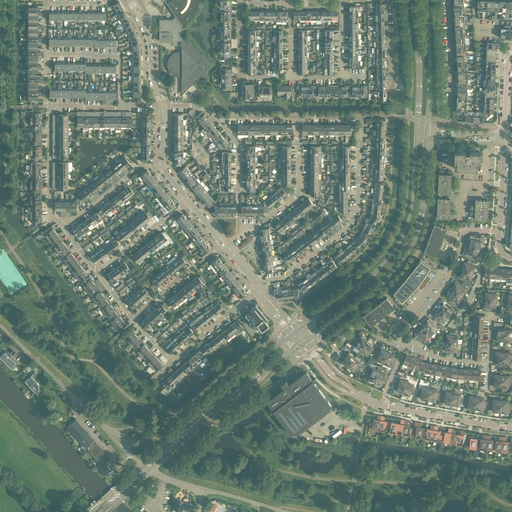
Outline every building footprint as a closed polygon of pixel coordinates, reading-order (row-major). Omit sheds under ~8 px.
[(167,65),(167,67),(168,69),(169,71),(170,72),(171,74),(173,75),(175,76),(177,76),(178,77),(179,77),(181,77),(181,80),(181,94),(189,86),(190,87),(191,85),(211,65),(182,35),(182,26),(182,24),(187,20),(189,18),(191,17),(193,15),(195,12),(196,10),(197,8),(198,5),(198,3),(199,0),(198,0),(171,0),(172,1),(167,4),(176,17),(172,19),(159,19),(159,41),(172,41),(181,41),(181,49),(181,52),(179,52),(178,52),(176,53),(175,53),(173,54),(171,55),(170,57),(169,58),(168,60),(167,62),(167,64),(167,65)] [(217,8),(217,9),(232,9),(232,5),(231,5),(230,5),(230,0),(221,0),(221,3),(220,3),(220,8),(217,8)] [(114,11),(122,6),(119,2),(112,6),(111,5),(109,7),(110,8),(112,7),(114,11)] [(116,14),(114,15),(115,17),(117,16),(117,15),(124,11),(122,6),(114,11),(116,14)] [(221,14),(221,17),(230,17),(230,12),(231,12),(232,12),(232,9),(217,9),(216,9),(216,10),(220,10),(220,14),(221,14)] [(124,11),(117,15),(117,16),(119,19),(127,15),(124,11)] [(122,24),(129,19),(127,15),(119,19),(121,23),(122,24)] [(220,20),(220,26),(232,26),(232,22),(231,22),(230,22),(230,17),(221,17),(221,20),(220,20)] [(124,28),(132,24),(129,19),(122,24),(121,23),(119,24),(120,26),(122,25),(124,28)] [(126,32),(124,33),(124,34),(127,33),(126,33),(134,29),(132,24),(124,28),(126,32)] [(221,31),(221,34),(230,34),(230,29),(231,29),(232,29),(232,26),(220,26),(220,31),(221,31)] [(220,38),(220,43),(232,43),(232,39),(231,39),(230,39),(230,34),(221,34),(219,34),(219,38),(220,38)] [(221,48),(221,51),(230,51),(230,46),(231,46),(232,46),(232,43),(220,43),(220,48),(221,48)] [(230,51),(221,51),(221,54),(220,54),(220,60),(232,60),(232,56),(231,56),(230,56),(230,51)] [(221,75),(221,78),(230,78),(230,72),(231,72),(231,73),(232,73),(232,69),(227,69),(227,68),(225,68),(224,69),(220,69),(220,75),(221,75)] [(230,78),(221,78),(221,81),(220,81),(220,87),(231,87),(231,83),(230,83),(230,78)] [(242,95),(246,95),(246,97),(253,97),(253,85),(242,85),(242,95)] [(304,96),(307,96),(307,87),(302,87),(302,86),(302,85),(298,85),(298,97),(304,97),(304,96)] [(310,97),(316,97),(316,85),(312,85),(312,86),(313,86),(313,87),(307,87),(307,96),(310,96),(310,97)] [(321,96),(324,96),(324,87),(319,87),(319,86),(319,85),(316,85),(316,97),(321,97),(321,96)] [(327,97),(333,97),(333,85),(329,85),(329,86),(330,86),(330,87),(324,87),(324,96),(327,96),(327,97)] [(338,96),(341,96),(341,87),(336,87),(336,86),(336,85),(333,85),(333,97),(338,97),(338,96)] [(344,97),(350,97),(350,85),(346,85),(346,86),(347,86),(347,87),(341,87),(341,96),(344,96),(344,97)] [(355,96),(358,96),(358,87),(353,87),(353,86),(353,85),(350,85),(350,97),(355,97),(355,96)] [(358,87),(358,96),(361,96),(361,97),(367,97),(367,85),(363,85),(363,86),(364,86),(364,87),(358,87)] [(271,94),(271,86),(259,86),(259,94),(259,98),(270,99),(270,94),(271,94)] [(283,94),(283,98),(290,98),(290,94),(291,94),(291,86),(277,86),(277,94),(283,94)] [(41,95),(28,95),(28,102),(30,102),(30,104),(35,104),(35,102),(37,102),(37,99),(41,99),(41,95)] [(459,112),(462,115),(469,109),(467,107),(457,106),(457,112),(459,112)] [(485,108),(482,110),(488,116),(492,113),(494,113),(494,108),(485,108)] [(465,121),(470,121),(471,111),(469,109),(462,115),(465,119),(465,121)] [(480,112),(480,121),(485,121),(485,119),(488,116),(482,110),(480,112)] [(30,116),(30,121),(40,121),(40,117),(42,117),(42,113),(37,113),(37,111),(34,111),(34,113),(31,113),(31,116),(30,116)] [(140,115),(140,120),(150,120),(150,115),(148,115),(148,112),(142,112),(142,115),(140,115)] [(197,120),(200,124),(207,118),(203,114),(203,115),(201,112),(194,118),(196,120),(197,120)] [(200,124),(204,128),(210,122),(207,118),(200,124)] [(202,130),(205,134),(214,127),(210,122),(204,128),(202,130)] [(237,122),(234,122),(234,128),(234,131),(237,131),(237,135),(243,135),(243,125),(237,125),(237,122)] [(346,125),(346,135),(351,135),(351,128),(354,128),(354,122),(351,122),(351,125),(346,125)] [(208,138),(210,136),(217,131),(214,127),(205,134),(208,138)] [(210,136),(214,141),(221,135),(217,131),(210,136)] [(214,141),(217,145),(224,139),(221,135),(214,141)] [(221,149),(222,148),(223,149),(229,149),(229,146),(227,144),(224,139),(217,145),(221,149)] [(221,152),(221,157),(230,157),(230,152),(229,152),(229,149),(223,149),(223,152),(221,152)] [(40,151),(30,151),(30,155),(28,155),(28,159),(31,159),(31,158),(34,158),(34,160),(37,160),(37,158),(42,158),(42,155),(40,155),(40,151)] [(454,169),(481,170),(481,152),(470,152),(470,153),(466,153),(466,152),(455,151),(454,169)] [(140,158),(142,158),(142,162),(148,162),(148,158),(150,158),(150,153),(140,153),(140,158)] [(124,156),(119,160),(125,167),(130,163),(126,158),(124,156)] [(114,161),(115,163),(121,170),(125,167),(119,160),(118,158),(114,161)] [(174,163),(175,163),(175,166),(181,166),(181,163),(183,163),(183,158),(174,158),(174,163)] [(30,165),(30,170),(40,170),(40,165),(42,165),(42,162),(37,162),(37,160),(34,160),(34,162),(31,162),(31,165),(30,165)] [(115,163),(111,166),(117,174),(121,170),(115,163)] [(111,166),(107,170),(113,177),(117,174),(111,166)] [(179,172),(182,176),(189,170),(186,166),(179,172)] [(139,176),(143,180),(150,174),(147,170),(145,172),(143,169),(138,173),(140,175),(139,176)] [(107,170),(103,173),(109,181),(113,177),(107,170)] [(182,176),(186,180),(193,175),(189,170),(182,176)] [(103,173),(98,177),(104,184),(109,181),(103,173)] [(186,180),(189,184),(196,179),(198,177),(195,173),(193,175),(186,180)] [(143,180),(146,185),(156,176),(155,174),(152,176),(150,174),(143,180)] [(438,193),(451,194),(452,174),(439,174),(438,193)] [(146,185),(150,189),(157,183),(155,181),(158,179),(156,176),(146,185)] [(98,177),(94,180),(100,187),(104,184),(98,177)] [(189,184),(193,188),(199,183),(196,179),(189,184)] [(284,185),(284,187),(285,188),(290,188),(290,179),(282,179),(282,185),(284,185)] [(94,180),(90,183),(96,191),(100,187),(94,180)] [(90,183),(86,187),(92,194),(96,191),(90,183)] [(150,189),(153,193),(163,185),(161,183),(159,185),(157,183),(150,189)] [(193,188),(196,193),(203,187),(199,183),(193,188)] [(219,184),(219,190),(219,193),(221,193),(227,193),(227,190),(230,190),(230,184),(219,184)] [(255,184),(246,184),(246,190),(249,190),(249,193),(255,193),(255,184)] [(153,193),(156,197),(164,191),(162,189),(165,187),(163,185),(153,193)] [(128,186),(122,192),(128,199),(134,193),(128,186)] [(86,187),(82,190),(88,198),(90,196),(90,197),(91,197),(93,200),(94,200),(95,199),(93,195),(92,194),(86,187)] [(196,193),(199,197),(206,191),(203,187),(196,193)] [(280,187),(276,190),(281,197),(288,191),(285,188),(284,187),(282,189),(280,187)] [(270,192),(272,194),(277,200),(281,197),(276,190),(274,188),(270,192)] [(79,205),(82,205),(82,202),(88,198),(82,190),(77,194),(80,198),(79,199),(79,205)] [(320,198),(318,201),(324,203),(325,201),(322,199),(323,198),(323,197),(322,196),(322,195),(321,194),(320,193),(319,193),(318,193),(319,190),(310,190),(310,195),(318,196),(318,197),(320,198)] [(156,197),(160,201),(170,193),(168,191),(166,193),(164,191),(156,197)] [(199,197),(203,201),(210,196),(206,191),(199,197)] [(122,192),(118,195),(124,202),(125,203),(129,200),(128,199),(122,192)] [(160,201),(163,206),(171,200),(169,198),(172,195),(170,193),(160,201)] [(272,194),(268,197),(273,204),(277,200),(272,194)] [(118,195),(114,198),(120,205),(124,202),(118,195)] [(203,201),(206,205),(208,208),(213,204),(214,202),(210,196),(203,201)] [(264,201),(262,202),(264,206),(268,211),(270,209),(269,207),(273,204),(268,197),(263,200),(264,201)] [(114,198),(110,201),(116,208),(120,205),(114,198)] [(309,198),(304,202),(310,208),(314,205),(309,198)] [(438,198),(437,218),(450,218),(451,199),(438,198)] [(71,201),(71,210),(76,210),(76,205),(79,205),(79,199),(76,199),(76,201),(71,201)] [(171,200),(163,206),(169,212),(175,207),(173,205),(174,204),(171,200)] [(476,200),(475,219),(488,220),(489,200),(476,200)] [(110,201),(106,205),(112,212),(116,208),(110,201)] [(304,202),(300,205),(305,212),(310,208),(304,202)] [(213,214),(219,214),(219,206),(214,206),(214,205),(213,204),(208,208),(210,210),(213,214)] [(106,205),(102,208),(108,215),(112,212),(106,205)] [(300,205),(296,208),(301,215),(305,212),(300,205)] [(263,206),(257,206),(257,214),(263,214),(263,213),(265,213),(268,211),(264,206),(263,206)] [(339,212),(344,212),(344,215),(350,215),(350,211),(348,211),(348,206),(339,206),(339,212)] [(102,208),(98,211),(104,218),(108,215),(102,208)] [(296,208),(292,212),(297,218),(301,215),(296,208)] [(144,211),(140,215),(146,222),(150,218),(150,217),(152,216),(148,211),(146,213),(144,211)] [(97,212),(92,215),(98,223),(102,220),(97,212)] [(292,212),(288,215),(294,224),(299,220),(297,218),(292,212)] [(177,226),(179,224),(186,218),(182,214),(181,216),(179,213),(174,217),(176,219),(173,221),(177,226)] [(371,213),(369,218),(376,223),(380,216),(380,214),(371,213)] [(338,214),(333,218),(338,224),(342,221),(344,223),(346,221),(343,216),(340,218),(338,214)] [(92,215),(88,218),(93,226),(98,223),(92,215)] [(140,215),(136,218),(142,225),(146,222),(140,215)] [(288,215),(283,219),(289,225),(290,227),(294,224),(288,215)] [(88,218),(84,221),(89,229),(93,226),(88,218)] [(136,218),(131,221),(138,229),(142,225),(136,218)] [(179,224),(182,229),(192,220),(190,218),(188,220),(186,218),(179,224)] [(333,218),(329,221),(334,228),(338,224),(333,218)] [(369,218),(366,223),(374,227),(376,223),(369,218)] [(283,219),(279,222),(284,228),(289,225),(283,219)] [(328,219),(323,223),(330,231),(334,228),(329,221),(328,219)] [(183,234),(185,233),(193,227),(191,225),(194,223),(192,220),(182,229),(180,230),(183,234)] [(84,221),(80,224),(85,232),(86,233),(90,230),(89,229),(84,221)] [(131,221),(127,225),(133,232),(138,229),(131,221)] [(284,228),(279,222),(275,225),(282,234),(286,230),(284,228)] [(319,226),(319,227),(321,229),(321,228),(325,234),(330,231),(323,223),(319,226)] [(366,223),(364,227),(371,232),(374,227),(366,223)] [(80,224),(76,227),(81,234),(82,236),(86,233),(85,232),(80,224)] [(424,253),(436,257),(447,229),(434,224),(424,253)] [(44,235),(47,239),(56,232),(53,229),(54,228),(52,225),(43,232),(45,234),(44,235)] [(127,225),(123,228),(129,236),(133,232),(127,225)] [(76,227),(71,230),(76,238),(81,234),(76,227)] [(185,233),(189,237),(199,229),(197,227),(194,229),(193,227),(185,233)] [(319,227),(315,230),(322,238),(326,235),(325,234),(321,228),(321,229),(319,227)] [(364,227),(361,232),(369,236),(371,232),(364,227)] [(123,228),(119,232),(125,239),(129,236),(123,228)] [(189,237),(192,241),(200,235),(198,233),(201,231),(199,229),(189,237)] [(125,239),(119,232),(117,230),(113,233),(121,243),(125,239)] [(311,233),(312,235),(317,242),(322,238),(315,230),(311,233)] [(50,242),(52,244),(61,238),(59,235),(58,236),(56,232),(47,239),(50,242)] [(161,232),(157,236),(163,243),(167,239),(161,232)] [(361,232),(359,236),(366,241),(369,236),(361,232)] [(192,241),(190,243),(194,247),(196,245),(206,237),(204,235),(201,237),(200,235),(192,241)] [(312,235),(308,238),(313,245),(317,242),(312,235)] [(157,236),(153,239),(159,246),(160,248),(165,245),(163,243),(157,236)] [(359,236),(354,240),(360,247),(366,242),(366,241),(359,236)] [(467,246),(475,248),(477,238),(475,238),(475,237),(470,236),(469,239),(470,239),(470,242),(467,246)] [(196,245),(199,250),(206,244),(205,242),(207,239),(206,237),(196,245)] [(307,237),(302,240),(309,248),(313,245),(308,238),(307,237)] [(477,238),(475,248),(482,249),(481,244),(482,243),(483,243),(484,238),(480,237),(480,238),(478,238),(478,239),(477,238)] [(53,247),(56,251),(64,244),(62,241),(63,240),(61,238),(52,244),(54,246),(53,247)] [(115,238),(110,241),(116,248),(120,245),(115,238)] [(153,239),(149,242),(155,250),(159,246),(153,239)] [(302,240),(298,243),(304,251),(309,248),(302,240)] [(354,240),(350,244),(356,250),(360,247),(354,240)] [(110,241),(106,244),(112,251),(116,248),(110,241)] [(149,242),(144,246),(150,253),(155,250),(149,242)] [(298,243),(294,246),(300,255),(304,251),(298,243)] [(59,254),(61,256),(70,250),(68,247),(67,248),(64,244),(56,251),(59,254)] [(106,244),(102,247),(107,254),(112,251),(106,244)] [(206,244),(199,250),(201,252),(200,256),(202,258),(210,252),(208,249),(210,248),(206,244)] [(350,244),(346,247),(352,254),(356,250),(350,244)] [(144,246),(140,249),(146,257),(150,253),(144,246)] [(294,246),(289,250),(296,258),(300,255),(294,246)] [(466,252),(466,256),(471,257),(471,256),(473,257),(475,248),(467,246),(468,251),(467,253),(466,252)] [(102,247),(98,250),(103,257),(107,254),(102,247)] [(346,247),(342,250),(348,257),(352,254),(346,247)] [(475,248),(473,257),(474,257),(474,258),(476,259),(476,256),(479,256),(479,253),(482,250),(482,249),(475,248)] [(140,249),(136,253),(142,260),(146,257),(140,249)] [(62,259),(65,263),(73,256),(71,253),(72,252),(70,250),(61,256),(63,259),(62,259)] [(98,250),(94,253),(99,260),(103,257),(98,250)] [(289,250),(285,253),(282,255),(290,266),(293,264),(291,261),(296,258),(289,250)] [(342,250),(339,254),(344,260),(348,257),(342,250)] [(99,260),(94,253),(89,256),(95,263),(99,260)] [(142,260),(136,253),(132,256),(138,264),(142,260)] [(344,260),(339,254),(335,257),(340,264),(344,260)] [(180,255),(176,258),(182,266),(186,262),(185,261),(188,259),(184,255),(181,257),(180,255)] [(68,266),(70,268),(79,262),(77,259),(76,260),(73,256),(65,263),(68,267),(68,266)] [(170,260),(171,262),(177,269),(182,266),(176,258),(174,256),(170,260)] [(210,263),(214,268),(221,262),(218,257),(216,259),(214,257),(209,260),(211,263),(210,263)] [(326,260),(327,262),(333,270),(337,266),(330,257),(326,260)] [(401,286),(393,293),(395,295),(402,303),(403,301),(410,295),(411,294),(417,287),(421,290),(428,280),(424,278),(425,277),(427,275),(432,266),(430,265),(424,261),(420,259),(415,268),(414,269),(409,277),(408,278),(404,282),(402,284),(401,285),(401,286)] [(461,268),(468,271),(471,262),(469,262),(470,261),(468,260),(467,263),(465,262),(464,265),(461,268)] [(71,271),(74,275),(82,268),(80,265),(81,264),(79,262),(70,268),(72,271),(71,271)] [(124,262),(120,265),(125,273),(130,270),(124,262)] [(171,262),(167,265),(173,273),(177,269),(171,262)] [(214,268),(217,272),(227,264),(226,262),(223,264),(221,262),(214,268)] [(327,262),(323,265),(329,273),(333,270),(327,262)] [(471,262),(468,271),(475,274),(475,273),(475,269),(476,266),(474,265),(475,263),(473,262),(472,263),(471,262)] [(161,267),(163,269),(169,276),(173,273),(167,265),(166,263),(161,267)] [(217,272),(221,276),(228,270),(226,268),(229,266),(227,264),(217,272)] [(120,265),(115,268),(121,276),(125,273),(120,265)] [(323,265),(319,268),(324,276),(329,273),(323,265)] [(82,268),(74,275),(76,279),(77,278),(79,281),(88,274),(86,271),(85,272),(82,268)] [(115,268),(111,272),(116,279),(121,276),(115,268)] [(319,268),(315,272),(320,279),(324,276),(319,268)] [(458,275),(457,278),(462,280),(463,279),(464,280),(468,271),(461,268),(460,269),(460,273),(459,276),(458,275)] [(163,269),(159,272),(165,279),(169,276),(163,269)] [(221,276),(224,280),(234,272),(232,270),(230,272),(228,270),(221,276)] [(468,271),(464,280),(466,281),(465,282),(467,282),(468,279),(470,280),(471,278),(474,274),(475,274),(468,271)] [(116,279),(111,272),(106,275),(113,285),(118,281),(116,279)] [(159,272),(155,275),(161,283),(165,279),(159,272)] [(224,280),(227,285),(235,279),(233,277),(236,274),(234,272),(224,280)] [(315,272),(311,275),(316,282),(320,279),(315,272)] [(161,283),(155,275),(150,279),(156,286),(161,283)] [(197,276),(193,280),(199,287),(203,284),(205,286),(207,284),(200,275),(198,277),(197,276)] [(311,275),(307,278),(312,285),(316,282),(311,275)] [(82,286),(85,289),(93,283),(91,279),(92,279),(89,276),(81,283),(82,285),(82,286)] [(227,285),(231,289),(241,281),(239,278),(236,281),(235,279),(227,285)] [(307,278),(303,281),(308,288),(312,285),(307,278)] [(193,280),(189,283),(195,291),(199,287),(193,280)] [(231,289),(234,293),(242,287),(240,285),(243,283),(241,281),(231,289)] [(299,284),(300,286),(304,291),(308,288),(303,281),(299,284)] [(451,289),(450,290),(457,293),(462,285),(460,284),(461,283),(456,281),(455,284),(454,286),(451,289)] [(278,299),(284,298),(283,289),(277,290),(276,282),(273,283),(274,289),(275,294),(277,298),(278,298),(278,299)] [(88,292),(90,295),(99,288),(97,285),(96,286),(93,283),(85,289),(88,293),(88,292)] [(189,283),(185,287),(191,294),(195,291),(189,283)] [(462,285),(457,293),(463,297),(464,297),(464,292),(465,291),(467,292),(469,288),(464,285),(463,286),(462,285)] [(142,286),(138,290),(145,297),(149,293),(142,286)] [(298,287),(293,288),(294,297),(299,296),(299,294),(304,291),(300,286),(298,287)] [(185,287),(180,290),(186,297),(188,299),(192,296),(191,294),(185,287)] [(234,293),(238,297),(240,300),(245,295),(243,293),(245,291),(242,287),(234,293)] [(91,297),(94,301),(102,295),(100,291),(101,291),(99,288),(90,295),(92,297),(91,297)] [(138,290),(134,293),(141,301),(145,297),(138,290)] [(180,290),(176,293),(182,301),(186,297),(180,290)] [(450,294),(448,297),(450,298),(449,301),(450,302),(451,301),(452,302),(457,293),(450,290),(450,294)] [(483,299),(483,300),(491,301),(492,291),(490,291),(490,290),(488,290),(488,293),(485,293),(485,296),(483,299)] [(134,293),(130,297),(137,304),(141,301),(134,293)] [(176,293),(172,297),(178,304),(182,301),(176,293)] [(457,293),(452,302),(454,302),(453,303),(458,306),(459,303),(458,303),(460,300),(463,297),(457,293)] [(97,304),(99,307),(108,300),(106,297),(105,298),(102,295),(94,301),(97,305),(97,304)] [(137,304),(130,297),(129,296),(124,301),(127,305),(128,304),(129,305),(129,304),(133,308),(137,304)] [(178,304),(172,297),(168,300),(174,308),(178,304)] [(370,310),(363,316),(371,326),(378,321),(385,316),(395,308),(387,297),(377,305),(370,310)] [(217,301),(213,304),(219,311),(225,306),(222,302),(220,299),(217,301)] [(100,309),(103,313),(112,306),(109,303),(110,302),(108,300),(99,307),(101,309),(100,309)] [(483,305),(482,310),(488,311),(488,310),(490,310),(491,301),(483,300),(484,305),(484,306),(483,305)] [(491,301),(490,310),(491,310),(491,311),(493,311),(493,308),(496,309),(496,306),(498,302),(498,301),(491,301)] [(161,304),(157,308),(163,315),(167,311),(168,312),(169,312),(171,310),(164,303),(162,305),(161,304)] [(438,309),(437,309),(443,314),(449,306),(448,305),(447,303),(445,306),(443,304),(441,306),(438,309)] [(213,304),(209,307),(215,314),(219,311),(213,304)] [(247,312),(246,313),(247,313),(250,317),(249,317),(252,320),(248,323),(251,326),(255,324),(257,326),(261,330),(268,324),(264,320),(265,320),(267,319),(263,314),(262,313),(258,308),(256,305),(255,304),(251,308),(251,309),(250,309),(247,312)] [(107,316),(108,318),(117,312),(115,309),(114,310),(112,306),(103,313),(106,317),(107,316)] [(449,306),(443,314),(449,318),(451,314),(452,312),(453,312),(455,310),(451,307),(450,307),(449,306)] [(209,307),(205,311),(211,318),(215,314),(209,307)] [(157,308),(153,311),(161,320),(165,317),(163,315),(157,308)] [(436,314),(434,316),(436,317),(434,320),(435,321),(436,320),(437,321),(443,314),(437,309),(436,314)] [(153,311),(149,315),(155,322),(157,324),(161,320),(153,311)] [(205,311),(201,314),(207,321),(211,318),(205,311)] [(109,321),(112,325),(121,318),(118,315),(119,314),(117,312),(108,318),(110,321),(109,321)] [(196,315),(197,317),(203,324),(207,321),(201,314),(200,312),(196,315)] [(443,314),(437,321),(438,322),(438,323),(439,324),(441,322),(443,323),(445,321),(449,319),(449,318),(443,314)] [(149,315),(145,319),(151,326),(155,322),(149,315)] [(197,317),(193,320),(199,327),(203,324),(197,317)] [(121,318),(112,325),(115,329),(116,328),(118,330),(126,324),(124,321),(123,322),(121,318)] [(422,326),(421,326),(426,332),(433,325),(432,324),(433,323),(432,322),(429,318),(426,321),(428,322),(426,324),(422,326)] [(151,326),(145,319),(140,322),(147,330),(151,326)] [(199,327),(193,320),(189,324),(195,331),(199,327)] [(237,320),(233,324),(239,331),(240,333),(244,329),(243,327),(237,320)] [(186,324),(182,328),(189,336),(193,332),(186,324)] [(229,324),(228,325),(229,327),(235,334),(236,336),(240,333),(239,331),(233,324),(230,325),(229,324)] [(227,328),(225,330),(231,337),(235,334),(229,327),(228,325),(226,327),(227,328)] [(433,325),(426,332),(431,337),(432,337),(434,333),(436,331),(435,331),(438,329),(436,327),(435,326),(434,327),(433,325)] [(416,336),(413,338),(415,340),(418,337),(419,338),(426,332),(421,326),(421,327),(419,330),(417,332),(417,331),(414,334),(416,336)] [(182,328),(178,331),(185,339),(189,336),(182,328)] [(126,341),(129,344),(137,337),(134,333),(135,333),(132,330),(132,331),(130,329),(126,334),(127,335),(124,338),(126,340),(126,341)] [(225,330),(221,333),(227,340),(231,337),(225,330)] [(174,335),(176,336),(182,343),(185,339),(178,331),(174,335)] [(426,332),(419,338),(420,339),(420,340),(421,341),(423,339),(425,341),(427,339),(431,338),(431,337),(426,332)] [(444,341),(444,342),(451,343),(453,334),(452,333),(452,332),(450,332),(449,335),(447,334),(446,337),(444,341)] [(221,333),(217,336),(223,343),(227,340),(221,333)] [(453,334),(451,343),(459,344),(460,344),(461,340),(458,339),(459,337),(456,336),(457,333),(455,333),(455,334),(453,334)] [(494,336),(494,338),(497,338),(497,341),(500,341),(504,343),(504,335),(495,335),(495,336),(494,336)] [(176,336),(172,340),(178,346),(182,343),(176,336)] [(217,336),(213,340),(219,347),(223,343),(217,336)] [(357,338),(356,340),(364,345),(367,341),(361,336),(360,338),(357,336),(356,338),(357,338)] [(133,347),(135,349),(143,341),(140,339),(140,340),(137,337),(129,344),(132,347),(133,347)] [(170,338),(167,341),(168,343),(174,350),(178,346),(172,340),(170,338)] [(208,344),(210,347),(212,346),(214,349),(215,350),(219,347),(213,340),(208,344)] [(354,340),(351,345),(354,347),(354,346),(360,350),(364,345),(356,340),(355,341),(354,340)] [(136,351),(139,355),(147,347),(144,344),(145,344),(143,341),(135,349),(137,351),(136,351)] [(367,341),(364,345),(371,351),(372,350),(373,351),(374,349),(372,347),(373,345),(367,341)] [(168,343),(164,347),(170,353),(174,350),(168,343)] [(207,343),(203,346),(209,353),(214,349),(212,346),(210,347),(208,344),(207,343)] [(451,343),(450,352),(451,352),(451,353),(453,354),(453,351),(456,351),(456,348),(459,345),(459,344),(451,343)] [(364,345),(360,350),(366,355),(365,355),(368,357),(371,353),(370,352),(371,351),(364,345)] [(203,346),(199,350),(205,357),(209,353),(203,346)] [(143,358),(145,360),(153,352),(151,350),(150,350),(147,347),(139,355),(142,358),(143,358)] [(377,350),(376,352),(377,352),(377,354),(385,358),(388,352),(381,349),(380,351),(377,350)] [(199,350),(196,353),(202,360),(205,357),(199,350)] [(2,355),(0,356),(0,357),(3,360),(4,361),(12,368),(14,366),(17,363),(10,356),(5,351),(2,355)] [(146,362),(149,366),(157,358),(154,355),(155,355),(153,352),(145,360),(147,362),(146,362)] [(388,352),(385,358),(394,361),(395,360),(396,360),(396,358),(394,357),(395,355),(388,352)] [(196,353),(192,357),(198,363),(199,365),(203,362),(202,360),(196,353)] [(344,355),(343,356),(351,362),(355,357),(349,353),(347,355),(345,353),(344,355)] [(186,354),(184,356),(186,358),(188,360),(194,367),(196,369),(199,365),(198,363),(192,357),(190,359),(188,357),(186,354)] [(375,355),(374,357),(377,358),(376,360),(383,363),(385,358),(377,354),(376,355),(375,355)] [(402,364),(408,366),(412,357),(407,354),(402,364)] [(342,357),(338,362),(341,364),(342,363),(347,367),(351,362),(343,356),(343,358),(342,357)] [(355,357),(351,362),(359,368),(360,367),(364,363),(361,361),(361,362),(355,357)] [(408,366),(413,368),(417,359),(412,357),(408,366)] [(157,358),(149,366),(153,369),(155,371),(163,363),(161,361),(160,361),(157,358)] [(385,358),(383,363),(389,365),(388,366),(392,368),(394,363),(393,363),(394,361),(385,358)] [(492,359),(492,361),(495,361),(495,364),(498,364),(502,366),(503,366),(503,358),(494,358),(493,359),(492,359)] [(413,368),(418,371),(422,361),(417,359),(413,368)] [(188,360),(184,363),(190,370),(194,367),(188,360)] [(418,371),(424,373),(427,363),(422,361),(418,371)] [(351,362),(347,367),(353,371),(355,369),(357,371),(358,370),(358,369),(359,368),(351,362)] [(184,363),(180,367),(186,374),(188,376),(192,372),(190,370),(184,363)] [(424,373),(430,374),(432,364),(427,363),(424,373)] [(370,366),(368,371),(369,372),(368,373),(377,377),(379,371),(373,369),(373,368),(370,366)] [(180,367),(176,370),(182,377),(186,374),(180,367)] [(176,370),(173,374),(179,380),(180,382),(184,379),(182,377),(176,370)] [(35,371),(25,382),(38,396),(39,384),(37,382),(37,373),(35,371)] [(314,382),(315,381),(316,381),(316,380),(316,379),(316,378),(315,378),(314,378),(313,378),(312,379),(306,371),(289,384),(286,380),(281,384),(284,388),(267,401),(273,409),(271,410),(271,411),(271,412),(272,412),(272,413),(273,413),(274,412),(275,411),(292,434),(293,433),(296,437),(332,409),(330,406),(331,405),(314,382)] [(379,371),(377,377),(386,381),(386,379),(387,380),(388,378),(385,377),(386,374),(379,371)] [(367,374),(366,376),(369,377),(368,379),(375,382),(377,377),(368,373),(368,375),(367,374)] [(173,374),(169,377),(175,384),(179,380),(173,374)] [(502,374),(502,381),(511,382),(511,380),(511,378),(509,378),(510,376),(507,376),(503,374),(502,374)] [(169,377),(165,381),(171,387),(175,384),(169,377)] [(377,377),(375,382),(382,385),(383,383),(385,384),(386,382),(385,382),(386,381),(377,377)] [(397,380),(396,382),(397,383),(396,384),(405,388),(408,381),(403,381),(400,379),(400,382),(397,380)] [(165,381),(161,384),(167,391),(171,387),(165,381)] [(408,381),(405,388),(414,392),(414,390),(415,390),(416,389),(413,388),(414,385),(412,384),(408,381)] [(491,382),(491,384),(494,384),(494,387),(497,387),(501,389),(502,381),(492,381),(492,382),(491,382)] [(167,391),(161,384),(157,387),(163,394),(167,391)] [(395,385),(394,387),(397,388),(396,390),(399,391),(402,395),(405,388),(396,384),(396,386),(395,385)] [(430,387),(429,395),(438,396),(438,395),(439,395),(440,393),(437,392),(437,390),(434,389),(431,387),(430,387)] [(405,388),(402,395),(407,395),(410,396),(411,394),(413,395),(414,393),(413,393),(414,392),(405,388)] [(454,391),(452,399),(462,401),(462,399),(463,399),(463,397),(460,397),(461,394),(458,394),(454,392),(454,391)] [(418,394),(418,396),(421,397),(420,399),(423,400),(427,402),(429,395),(419,393),(419,394),(418,394)] [(477,396),(476,403),(485,405),(486,403),(487,403),(487,402),(484,401),(484,399),(482,398),(478,396),(477,396)] [(442,399),(441,400),(444,401),(444,403),(447,404),(451,406),(452,399),(443,397),(443,399),(442,399)] [(501,399),(500,406),(510,407),(510,405),(511,405),(511,403),(508,403),(508,401),(505,401),(501,399)] [(465,403),(465,405),(468,405),(468,408),(470,408),(474,410),(475,411),(476,403),(467,401),(466,403),(465,403)] [(490,407),(489,409),(492,409),(492,412),(495,412),(499,414),(500,414),(500,406),(491,406),(491,407),(490,407)] [(369,430),(378,431),(381,416),(378,415),(377,418),(378,418),(378,420),(371,418),(371,421),(368,421),(368,424),(370,425),(369,430)] [(387,430),(388,429),(389,422),(386,422),(386,421),(382,420),(383,419),(384,419),(384,417),(381,416),(378,431),(384,432),(384,430),(387,430)] [(62,433),(48,417),(44,421),(58,437),(62,433)] [(75,419),(67,426),(86,447),(94,440),(75,419)] [(396,434),(402,435),(405,420),(401,420),(401,422),(401,423),(402,423),(402,424),(398,423),(396,434)] [(405,420),(402,435),(408,437),(408,434),(411,434),(412,428),(409,427),(410,426),(406,425),(406,424),(407,424),(407,423),(408,421),(405,420)] [(390,433),(396,434),(398,423),(392,422),(392,423),(389,422),(388,429),(391,429),(390,431),(390,433)] [(421,426),(421,423),(415,422),(412,437),(421,439),(421,437),(422,437),(423,428),(419,427),(420,426),(421,426)] [(424,430),(423,436),(426,437),(426,440),(432,441),(434,426),(431,425),(431,427),(431,428),(432,428),(431,429),(428,429),(425,428),(424,430)] [(434,426),(432,441),(437,442),(438,440),(441,440),(442,432),(436,430),(436,429),(437,429),(438,426),(434,426)] [(442,432),(441,440),(444,441),(443,443),(449,444),(452,429),(449,428),(448,431),(449,431),(449,433),(442,432)] [(457,434),(455,445),(461,446),(462,444),(462,443),(465,444),(467,432),(461,431),(460,433),(461,434),(461,435),(457,434)] [(480,450),(486,451),(488,435),(484,435),(484,437),(484,438),(485,438),(485,439),(481,439),(478,439),(477,451),(480,451),(480,450)] [(486,451),(495,452),(496,444),(493,443),(493,440),(489,440),(489,439),(490,439),(491,438),(491,436),(488,435),(486,451)] [(468,436),(466,448),(470,448),(470,447),(476,447),(477,439),(477,438),(477,439),(473,438),(473,437),(468,436)] [(495,452),(501,452),(503,437),(499,437),(499,439),(500,440),(500,441),(497,441),(497,439),(493,439),(493,440),(493,443),(496,444),(495,452)] [(88,450),(102,465),(110,458),(96,442),(96,443),(94,440),(86,447),(88,449),(88,450)] [(103,495),(101,496),(113,511),(115,509),(103,495)] [(173,511),(177,511),(179,511),(183,501),(176,499),(173,511)] [(183,501),(179,511),(190,511),(193,505),(182,502),(183,501)]
